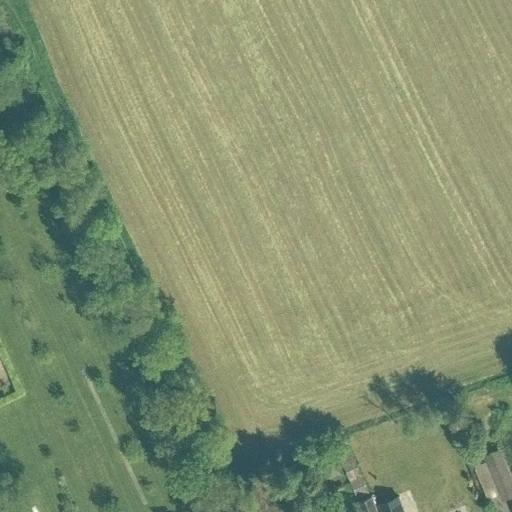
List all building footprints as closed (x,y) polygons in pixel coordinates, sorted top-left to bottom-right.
[(368,493),(349,445),(337,450),(356,497),(368,493)] [(511,497),(511,482),(499,450),(481,457),(483,462),(475,465),(488,498),(498,494),(501,502),(511,497)] [(339,472),(332,452),(310,461),(317,481),(339,472)] [(381,511),(405,511),(398,494),(378,502),(381,511)] [(378,511),(372,496),(356,502),(360,511),(378,511)]
